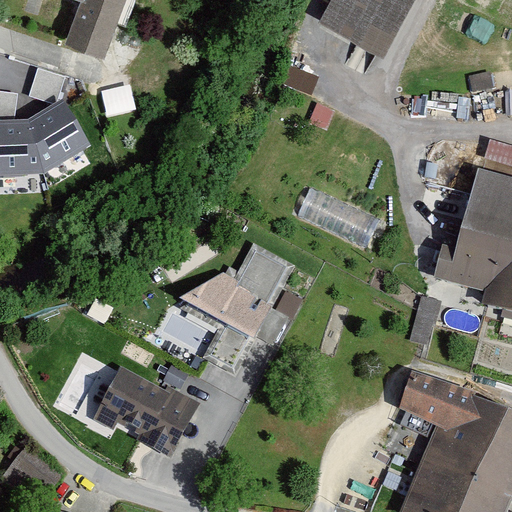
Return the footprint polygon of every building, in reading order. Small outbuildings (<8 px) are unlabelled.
[(69,0),(74,2),(63,38),(105,55),(123,0),(69,0)] [(411,0),(328,0),(319,18),(384,52),(411,0)] [(132,83),(102,91),(109,117),(139,108),(132,83)] [(0,115),(19,116),(20,92),(0,90),(0,115)] [(0,121),(0,176),(45,175),(91,147),(62,100),(29,120),(0,121)] [(511,184),(467,175),(439,288),(486,300),(483,313),(511,320),(511,184)] [(368,246),(382,218),(313,186),(299,213),(368,246)] [(235,376),(296,266),(254,244),(234,279),(223,273),(180,300),(187,304),(180,309),(219,330),(203,359),(235,376)] [(163,381),(181,390),(189,375),(172,365),(163,381)] [(166,391),(122,367),(93,420),(113,431),(117,425),(140,437),(137,441),(171,459),(201,404),(169,387),(166,391)] [(511,415),(407,382),(394,424),(436,437),(411,511),(510,511),(511,509),(511,415)] [(0,474),(32,502),(57,472),(18,439),(0,462),(0,474)]
